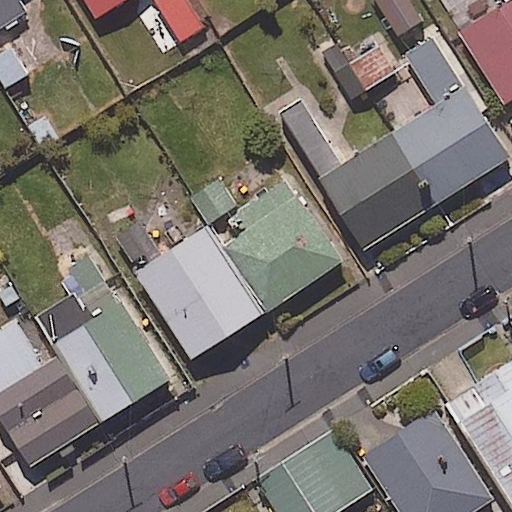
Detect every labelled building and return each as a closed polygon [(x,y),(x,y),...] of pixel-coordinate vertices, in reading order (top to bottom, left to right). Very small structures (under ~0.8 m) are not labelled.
[(0,0),(0,26),(44,0),(0,0)] [(85,0),(95,14),(117,0),(85,0)] [(203,26),(187,0),(153,0),(180,41),(203,26)] [(511,0),(448,0),(440,6),(502,102),(511,95),(511,0)] [(387,133),(430,204),(507,157),(433,36),(401,56),(432,106),(387,133)] [(31,71),(15,41),(0,48),(0,74),(5,85),(31,71)] [(394,70),(376,43),(334,70),(352,98),(394,70)] [(430,204),(387,133),(342,161),(297,93),(272,110),(316,177),(313,178),(356,249),(430,204)] [(202,222),(259,310),(338,259),(285,178),(239,208),(220,179),(190,198),(204,220),(202,222)] [(259,310),(202,222),(160,249),(140,219),(115,235),(134,266),(132,267),(189,356),(259,310)] [(66,348),(108,414),(173,373),(94,251),(65,269),(80,292),(48,312),(70,346),(66,348)] [(46,361),(18,318),(0,330),(0,402),(37,460),(108,414),(66,348),(46,361)] [(511,360),(455,397),(511,483),(511,360)] [(470,511),(497,494),(439,405),(367,452),(406,511),(470,511)] [(332,511),(374,485),(338,430),(262,479),(282,511),(332,511)]
